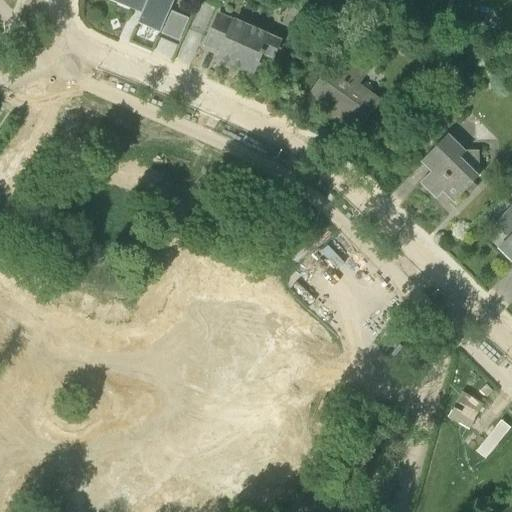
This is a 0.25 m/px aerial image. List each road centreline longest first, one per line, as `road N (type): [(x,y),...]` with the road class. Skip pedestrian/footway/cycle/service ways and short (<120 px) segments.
road 1 (tertiary): [(469,295),(389,217),(309,155),(73,35)]
road 2 (unclassified): [(398,511),(449,330),(469,295)]
